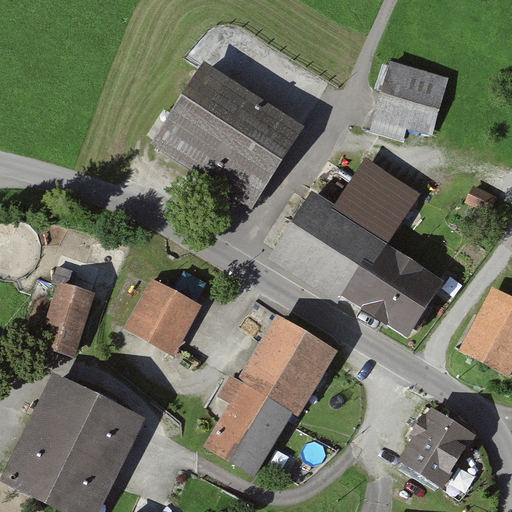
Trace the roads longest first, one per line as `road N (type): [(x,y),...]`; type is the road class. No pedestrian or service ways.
road 1 (tertiary): [(0,163),(138,208),(404,363)]
road 2 (track): [(323,138),(511,180)]
road 3 (tertiary): [(404,363),(487,421),(511,485)]
road 4 (track): [(511,242),(422,373)]
road 5 (residential): [(404,363),(382,407),(373,511)]
road 6 (track): [(323,138),(390,0)]
